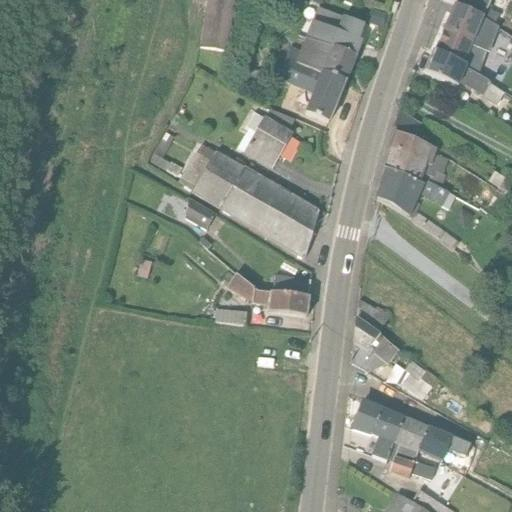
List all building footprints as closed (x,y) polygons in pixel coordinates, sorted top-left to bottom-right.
[(230,0),(206,0),(198,52),(225,57),(234,0),(230,0)] [(321,0),(309,0),(307,5),(318,9),(321,0)] [(481,24),(481,25),(493,30),(498,19),(485,13),(490,2),(486,0),(476,0),(474,7),(459,0),(457,0),(453,11),(481,24)] [(291,3),(284,19),(298,25),(305,9),(291,3)] [(442,36),(471,48),(481,25),(481,24),(453,11),(442,36)] [(330,52),(354,63),(360,47),(357,46),(362,31),(340,23),(315,14),(309,27),(303,43),(329,54),(330,52)] [(369,14),(365,26),(380,32),(384,19),(369,14)] [(471,48),(469,51),(485,57),(494,31),(493,30),(481,25),(471,48)] [(433,58),(461,70),(465,62),(469,51),(471,48),(442,36),(433,58)] [(293,68),(316,78),(317,77),(344,88),(354,63),(330,52),(329,54),(303,43),(298,57),(293,68)] [(272,117),(292,124),(296,114),(301,116),(316,78),(293,68),(298,57),(288,53),(276,85),(302,96),(297,109),(278,102),(269,99),(264,113),(272,117)] [(461,70),(433,58),(432,57),(423,78),(456,92),(457,88),(463,74),(464,71),(461,70)] [(464,71),(463,74),(482,85),(488,73),(465,62),(461,70),(464,71)] [(463,74),(457,88),(479,101),(478,102),(494,110),(497,104),(500,105),(503,99),(487,88),(482,85),(463,74)] [(316,78),(301,116),(301,118),(327,129),(344,88),(317,77),(316,78)] [(397,114),(394,138),(416,147),(423,128),(397,114)] [(292,124),(272,117),(269,115),(262,123),(286,137),(292,124)] [(241,158),(262,124),(252,118),(243,133),(246,135),(235,154),(241,158)] [(262,124),(241,158),(240,159),(269,176),(290,139),(262,123),(262,124)] [(152,159),(148,167),(164,176),(168,168),(160,164),(172,143),(163,138),(152,159)] [(388,156),(423,171),(429,153),(394,138),(388,156)] [(191,196),(213,159),(200,150),(195,158),(194,157),(176,187),(191,196)] [(423,171),(419,183),(438,194),(443,179),(441,179),(446,164),(432,161),(434,155),(429,153),(423,171)] [(383,174),(417,189),(419,183),(423,171),(388,156),(383,174)] [(214,157),(190,198),(302,265),(316,216),(214,157)] [(417,189),(383,174),(373,204),(407,223),(421,191),(417,189)] [(186,204),(183,224),(204,236),(213,220),(186,204)] [(414,206),(407,223),(451,256),(457,247),(415,218),(419,208),(414,206)] [(201,243),(197,248),(205,255),(209,250),(201,243)] [(139,265),(135,281),(145,284),(150,268),(139,265)] [(266,311),(268,298),(255,296),(253,294),(234,279),(225,293),(251,309),(266,311)] [(270,298),(305,302),(308,285),(273,280),(270,298)] [(268,298),(266,311),(266,317),(305,322),(307,303),(305,302),(270,298),(268,298)] [(356,304),(354,323),(374,337),(386,318),(372,310),(371,313),(356,304)] [(215,314),(213,327),(243,331),(245,318),(215,314)] [(365,356),(377,340),(354,323),(352,349),(365,356)] [(365,356),(352,349),(350,368),(366,377),(375,361),(385,369),(396,356),(377,340),(365,356)] [(407,379),(400,390),(420,405),(429,392),(428,391),(434,382),(424,375),(423,376),(409,365),(402,375),(407,379)] [(369,441),(380,412),(360,404),(349,433),(348,434),(369,441)] [(380,412),(369,441),(375,443),(391,449),(401,421),(380,412)] [(401,421),(391,449),(396,451),(415,457),(425,431),(401,421)] [(425,431),(415,457),(416,458),(439,468),(450,442),(425,431)] [(375,443),(369,441),(363,459),(369,461),(375,443)] [(375,443),(369,461),(384,467),(385,464),(391,449),(375,443)] [(391,449),(385,464),(391,466),(392,463),(396,451),(391,449)] [(396,451),(392,463),(411,469),(411,467),(415,457),(396,451)] [(392,463),(391,466),(387,478),(406,485),(408,480),(411,469),(392,463)] [(411,469),(408,480),(429,486),(433,473),(411,467),(411,469)] [(409,508),(415,511),(443,511),(417,496),(409,508)] [(415,511),(409,508),(394,498),(385,511),(415,511)]
